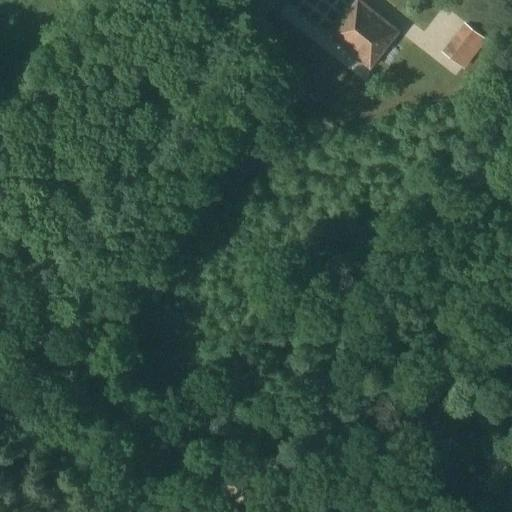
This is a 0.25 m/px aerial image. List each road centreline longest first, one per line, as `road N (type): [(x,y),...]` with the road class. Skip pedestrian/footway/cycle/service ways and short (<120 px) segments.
road 1 (track): [(0,368),(264,12)]
road 2 (track): [(293,511),(0,281)]
road 3 (track): [(350,511),(511,266)]
